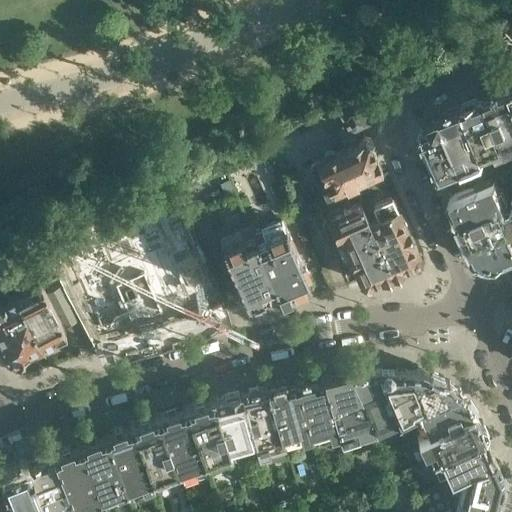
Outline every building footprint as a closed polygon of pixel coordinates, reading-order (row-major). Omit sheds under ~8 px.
[(511,91),(509,85),(488,94),(511,148),(511,147),(511,91)] [(354,142),(349,132),(369,124),(364,112),(374,108),(375,108),(376,108),(369,91),(337,106),(343,120),(338,122),(343,134),(341,135),(346,146),(317,158),(318,160),(311,163),(310,166),(315,178),(321,181),(326,191),(381,167),(370,142),(372,137),(364,134),(362,139),(354,142)] [(511,148),(488,94),(464,104),(486,152),(498,147),(501,152),(511,148)] [(487,154),(486,152),(464,104),(463,104),(440,113),(441,116),(443,119),(462,165),(487,154)] [(462,165),(443,119),(441,116),(433,119),(434,123),(426,126),(422,134),(441,175),(443,181),(459,174),(456,168),(462,165)] [(508,198),(498,176),(450,197),(453,205),(460,220),(508,198)] [(359,196),(354,184),(341,190),(346,202),(359,196)] [(310,204),(305,193),(293,198),(298,210),(310,204)] [(417,254),(404,226),(406,222),(404,217),(400,216),(391,197),(374,205),(379,217),(370,221),(393,274),(403,270),(402,268),(414,263),(416,263),(419,255),(417,254)] [(470,242),(511,224),(511,223),(511,206),(508,198),(460,220),(470,242)] [(393,274),(370,221),(362,202),(330,216),(337,233),(336,239),(345,259),(349,261),(353,259),(362,280),(361,281),(368,284),(368,282),(382,277),(382,279),(393,274)] [(174,207),(68,253),(73,264),(72,264),(77,274),(76,274),(100,329),(102,329),(108,332),(117,328),(120,321),(129,317),(132,322),(159,310),(162,315),(173,310),(179,313),(188,309),(191,302),(192,301),(191,299),(211,291),(174,207)] [(310,281),(281,218),(253,231),(282,296),(292,292),(291,290),(310,281)] [(282,296),(253,231),(250,224),(220,237),(248,300),(266,291),(269,297),(279,292),(281,297),(282,296)] [(511,226),(511,224),(470,242),(471,244),(471,243),(476,255),(475,255),(476,257),(478,258),(477,258),(492,264),(492,263),(493,264),(507,258),(511,255),(511,226)] [(64,327),(47,293),(39,280),(14,292),(41,344),(66,331),(64,327)] [(41,344),(14,292),(9,295),(3,282),(0,283),(0,339),(10,359),(41,344)] [(77,321),(60,287),(47,293),(64,327),(77,321)] [(397,414),(379,368),(350,372),(373,424),(397,414)] [(420,399),(407,368),(395,369),(395,368),(393,368),(393,369),(379,368),(397,414),(412,408),(410,403),(420,399)] [(458,388),(450,381),(448,380),(423,370),(421,369),(421,370),(407,368),(420,399),(421,402),(458,388)] [(373,424),(350,372),(324,378),(341,433),(373,424)] [(341,433),(324,378),(315,380),(314,376),(295,381),(310,431),(328,427),(330,435),(341,433)] [(310,431),(295,381),(287,383),(286,379),(268,384),(282,432),(299,428),(301,436),(311,434),(310,431)] [(282,432),(268,384),(240,390),(254,436),(258,450),(270,447),(267,436),(282,432)] [(474,411),(465,396),(458,388),(421,402),(418,403),(430,431),(474,411)] [(254,436),(240,390),(214,397),(229,443),(254,436)] [(229,443),(214,397),(214,396),(185,405),(204,455),(216,452),(220,464),(234,460),(229,443)] [(204,455),(185,405),(158,413),(177,464),(179,463),(192,460),(196,471),(208,467),(204,455)] [(485,434),(478,420),(474,411),(430,431),(419,435),(425,448),(434,444),(438,454),(485,434)] [(177,464),(158,413),(157,412),(131,422),(151,471),(152,470),(165,465),(169,475),(181,472),(179,463),(177,464)] [(151,471),(131,422),(105,431),(105,432),(125,481),(139,475),(143,486),(156,481),(152,470),(151,471)] [(125,481),(105,432),(79,442),(98,491),(99,491),(113,486),(117,496),(129,491),(125,481)] [(496,460),(485,434),(438,454),(430,458),(441,484),(458,476),(496,460)] [(98,491),(79,442),(53,452),(72,502),(86,497),(90,506),(103,501),(99,491),(98,491)] [(72,502),(53,452),(43,456),(43,455),(26,462),(46,511),(61,505),(63,511),(70,511),(76,510),(72,502)] [(496,510),(503,477),(496,460),(458,476),(469,479),(463,502),(496,510)] [(46,511),(26,462),(0,471),(0,473),(15,511),(46,511)] [(15,511),(0,473),(0,511),(15,511)] [(451,511),(440,484),(415,495),(422,511),(451,511)] [(495,511),(496,510),(463,502),(457,501),(454,511),(495,511)]
